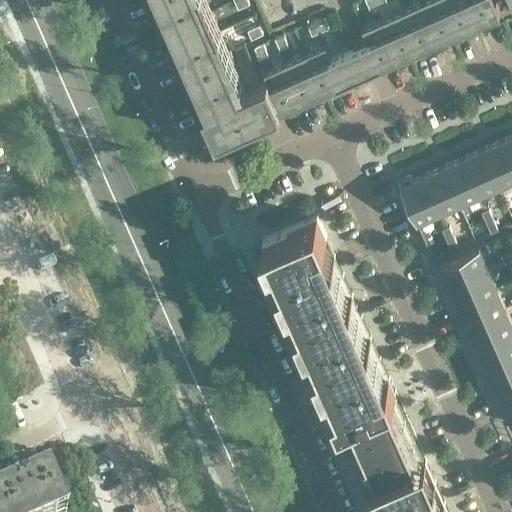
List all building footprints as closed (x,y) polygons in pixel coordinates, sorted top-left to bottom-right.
[(160,0),(208,107),(204,108),(217,137),(262,117),(261,114),(258,115),(206,0),(160,0)] [(379,6),(375,0),(365,0),(370,10),(379,6)] [(440,38),(423,0),(403,9),(420,47),(440,38)] [(460,29),(446,0),(424,0),(423,0),(440,38),(460,29)] [(480,21),(470,0),(446,0),(460,29),(480,21)] [(481,23),(491,18),(490,16),(500,11),(495,0),(470,0),(480,21),(480,20),(481,23)] [(420,47),(403,9),(384,18),(401,56),(420,47)] [(324,16),(316,20),(321,32),(330,28),(324,16)] [(401,56),(384,18),(363,27),(368,40),(368,41),(369,41),(379,64),(379,65),(401,56)] [(321,32),(316,20),(307,24),(312,36),(321,32)] [(283,34),(275,38),(280,50),(288,46),(283,34)] [(368,41),(368,40),(360,44),(332,56),(343,81),(370,69),(379,65),(379,64),(369,41),(368,41)] [(263,43),(254,47),(260,59),(268,55),(263,43)] [(343,81),(332,56),(326,43),(305,53),(321,91),(343,81)] [(321,91),(305,53),(285,62),(302,99),(321,91)] [(302,99),(285,62),(264,71),(267,78),(265,80),(266,83),(268,82),(279,106),(277,107),(278,110),(302,99)] [(511,136),(501,141),(511,164),(511,136)] [(482,150),(498,187),(511,180),(511,164),(501,141),(482,150)] [(462,159),(478,196),(498,187),(482,150),(462,159)] [(442,167),(459,204),(478,196),(462,159),(442,167)] [(439,213),(459,204),(442,167),(422,176),(439,213)] [(417,223),(439,213),(422,176),(412,181),(410,176),(398,181),(417,223)] [(390,387),(397,384),(318,207),(263,232),(342,408),(371,475),(387,511),(445,511),(419,453),(390,387)] [(486,223),(494,220),(489,209),(482,213),(486,223)] [(486,223),(491,234),(498,231),(494,220),(486,223)] [(447,241),(454,238),(449,227),(442,230),(447,241)] [(452,252),(459,248),(454,238),(447,241),(452,252)] [(451,285),(488,269),(479,248),(442,264),(451,285)] [(505,265),(511,262),(511,253),(502,258),(505,265)] [(460,305),(497,288),(488,269),(451,285),(460,305)] [(469,324),(506,308),(497,288),(460,305),(469,324)] [(478,344),(511,328),(511,321),(506,308),(469,324),(478,344)] [(487,364),(511,352),(511,328),(478,344),(487,364)] [(495,384),(511,376),(511,352),(487,364),(495,384)] [(511,376),(495,384),(504,403),(511,399),(511,376)] [(63,511),(46,474),(0,494),(0,511),(63,511)]
